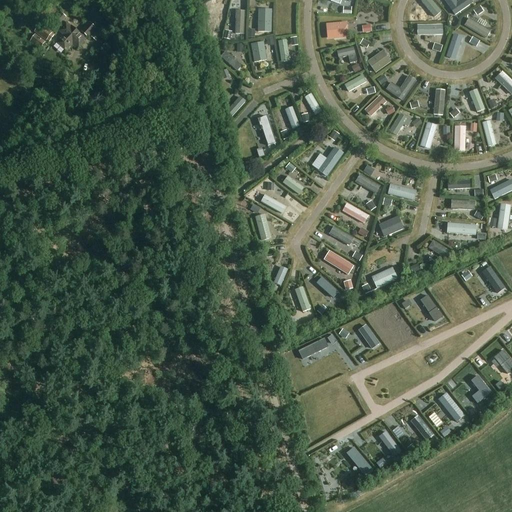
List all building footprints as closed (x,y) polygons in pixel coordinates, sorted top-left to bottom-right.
[(330,0),(331,0),(350,9),(353,0),(330,0)] [(448,0),(442,4),(454,22),(473,9),(467,0),(456,7),(451,0),(448,0)] [(426,2),(419,9),(426,16),(434,25),(442,18),(426,2)] [(271,37),(271,13),(258,12),(257,37),(271,37)] [(235,38),(244,38),(244,14),(235,14),(235,38)] [(215,18),(210,38),(219,40),(224,20),(215,18)] [(86,38),(66,22),(58,31),(63,35),(57,43),(68,52),(73,45),(77,48),(86,38)] [(96,28),(89,22),(81,32),(88,38),(96,28)] [(53,33),(41,24),(34,32),(47,41),(53,33)] [(468,24),(464,32),(487,44),(492,36),(468,24)] [(326,46),(348,45),(347,28),(325,30),(326,46)] [(442,43),(441,31),(415,32),(416,45),(442,43)] [(44,43),(35,35),(30,42),(39,49),(44,43)] [(380,46),(390,44),(389,37),(379,38),(380,46)] [(278,68),(288,67),(288,55),(293,55),(293,41),(286,42),(286,46),(277,46),(278,68)] [(264,46),(249,49),(253,68),(267,65),(264,46)] [(348,65),(349,71),(357,69),(354,54),(336,57),(338,67),(348,65)] [(237,76),(242,70),(225,55),(220,61),(237,76)] [(366,68),(373,81),(391,71),(384,58),(366,68)] [(511,87),(501,77),(494,86),(511,102),(511,87)] [(402,109),(418,88),(409,81),(399,94),(391,88),(385,96),(402,109)] [(347,99),(366,91),(363,82),(343,90),(347,99)] [(373,93),(366,96),(369,103),(376,100),(373,93)] [(471,105),(467,106),(472,120),(484,116),(477,96),(469,99),(471,105)] [(299,133),(292,112),(285,115),(283,109),(290,106),(288,98),(276,102),(282,120),(286,119),(291,135),(299,133)] [(312,100),(305,103),(313,122),(320,118),(312,100)] [(232,121),(245,106),(239,101),(225,116),(232,121)] [(370,126),(387,111),(379,103),(363,118),(370,126)] [(494,105),(487,108),(491,116),(498,113),(494,105)] [(456,113),(451,116),(455,123),(460,120),(456,113)] [(503,119),(496,120),(496,121),(490,121),(491,128),(504,127),(503,119)] [(398,145),(402,135),(414,140),(419,129),(399,120),(389,141),(398,145)] [(480,129),(487,155),(496,152),(489,126),(480,129)] [(418,154),(429,158),(437,133),(427,129),(418,154)] [(454,133),(454,159),(465,159),(465,133),(454,133)] [(326,183),(344,160),(333,153),(316,176),(326,183)] [(284,173),(292,179),(297,173),(289,167),(284,173)] [(286,181),(281,189),(298,199),(303,191),(286,181)] [(364,204),(367,196),(371,198),(374,188),(357,182),(351,199),(364,204)] [(511,198),(511,186),(488,197),(493,207),(511,198)] [(390,189),(387,202),(412,209),(416,196),(390,189)] [(263,201),(259,209),(283,219),(286,210),(263,201)] [(451,217),(474,217),(474,208),(451,208),(451,217)] [(364,230),(368,221),(345,211),(341,220),(364,230)] [(498,238),(509,238),(508,212),(497,212),(498,238)] [(254,221),(261,246),(272,243),(265,218),(254,221)] [(379,229),(382,243),(402,238),(399,224),(379,229)] [(446,228),(446,241),(476,242),(476,229),(446,228)] [(333,233),(329,240),(349,250),(353,243),(333,233)] [(447,256),(434,250),(430,257),(443,263),(447,256)] [(322,268),(350,280),(354,270),(327,258),(322,268)] [(272,287),(280,291),(288,274),(279,271),(272,287)] [(376,295),(397,287),(392,273),(370,281),(376,295)] [(325,283),(319,288),(335,310),(341,305),(325,283)] [(345,297),(353,294),(350,285),(342,288),(345,297)] [(298,318),(311,313),(302,292),(289,297),(298,318)]
